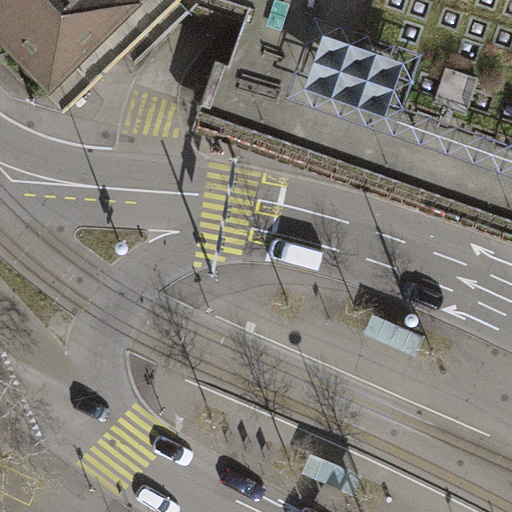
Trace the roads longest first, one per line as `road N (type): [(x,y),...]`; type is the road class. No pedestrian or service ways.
road 1 (tertiary): [(511,300),(410,256),(220,213)]
road 2 (tertiary): [(220,213),(114,306),(98,355),(118,447)]
road 3 (unclassified): [(220,213),(159,172),(74,166),(0,142)]
road 4 (tertiary): [(220,213),(0,205)]
road 5 (unclassified): [(0,304),(118,447)]
road 6 (tertiary): [(0,383),(118,447)]
road 7 (tertiary): [(118,447),(227,511)]
